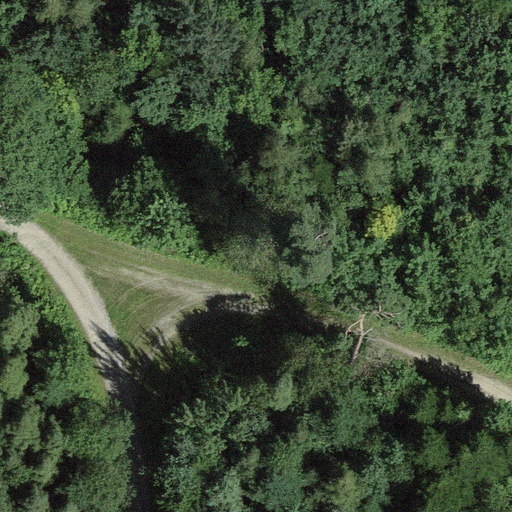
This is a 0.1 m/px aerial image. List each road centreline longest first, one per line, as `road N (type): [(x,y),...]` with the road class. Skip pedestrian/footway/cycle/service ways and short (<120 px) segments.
road 1 (track): [(124,261),(415,363),(511,410)]
road 2 (track): [(0,215),(124,261),(137,511)]
